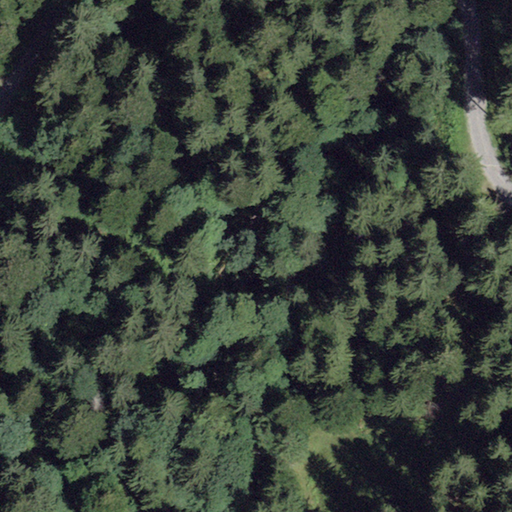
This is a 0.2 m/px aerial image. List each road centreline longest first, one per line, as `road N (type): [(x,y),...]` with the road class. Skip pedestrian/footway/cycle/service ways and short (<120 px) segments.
road 1 (track): [(464,0),(482,149),(511,195)]
road 2 (track): [(0,107),(66,0)]
